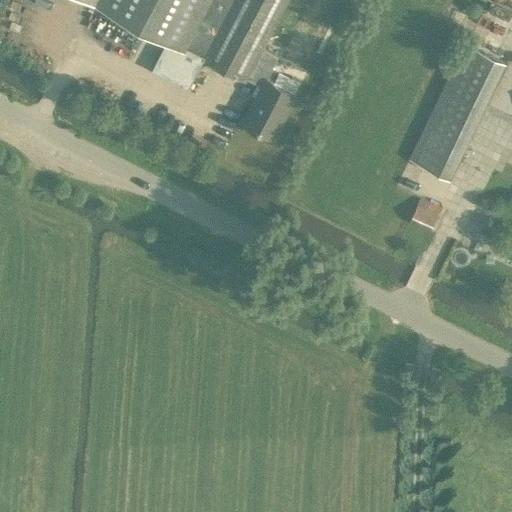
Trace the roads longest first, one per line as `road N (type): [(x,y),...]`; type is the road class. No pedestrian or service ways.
road 1 (unclassified): [(511,367),(0,109)]
road 2 (track): [(407,314),(511,92)]
